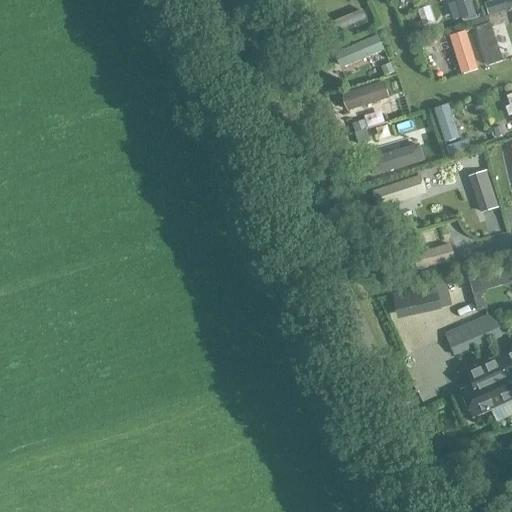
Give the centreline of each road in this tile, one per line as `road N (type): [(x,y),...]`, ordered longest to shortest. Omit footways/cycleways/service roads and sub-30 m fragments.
road 1 (unclassified): [(439,511),(213,0)]
road 2 (track): [(511,71),(427,99),(390,0)]
